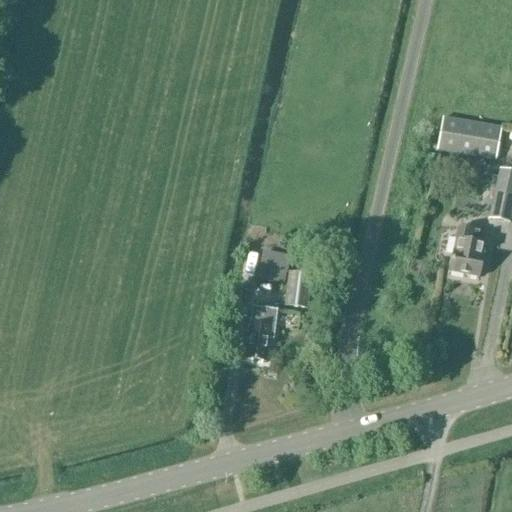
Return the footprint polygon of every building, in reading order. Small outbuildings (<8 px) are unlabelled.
[(501,130),(441,120),(435,152),(495,163),(501,130)] [(488,220),(509,225),(511,211),(511,174),(499,171),(488,220)] [(448,274),(477,280),(484,247),(470,244),(473,233),(457,230),(448,274)] [(287,258),(265,254),(262,272),(283,276),(287,258)] [(310,278),(288,275),(284,307),(306,310),(310,278)] [(251,311),(249,327),(244,361),(264,364),(267,341),(272,341),(275,314),(251,311)]
